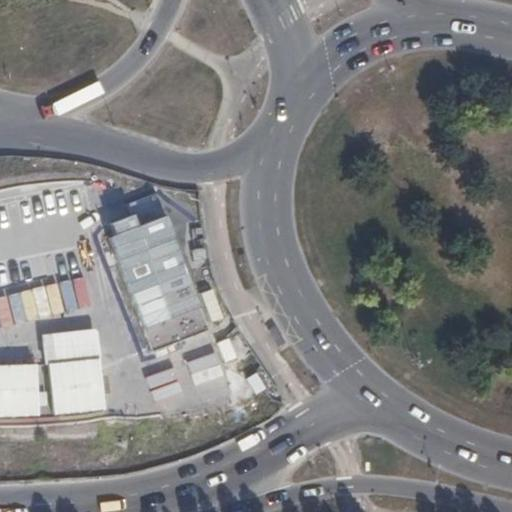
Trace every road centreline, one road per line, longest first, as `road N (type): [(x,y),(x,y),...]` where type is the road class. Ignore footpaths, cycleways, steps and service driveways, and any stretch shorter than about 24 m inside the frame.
road 1 (primary): [(0,508),(140,496),(246,466),(368,398)]
road 2 (secondary): [(230,511),(349,486),(441,492),(511,510)]
road 3 (primary): [(275,146),(274,253),(300,316),(368,398)]
road 4 (primary): [(275,146),(206,166),(37,132)]
road 5 (primary): [(170,0),(159,33),(129,72),(37,132)]
road 6 (primary): [(368,398),(445,445),(511,466)]
road 7 (primary): [(407,18),(334,48),(304,79)]
